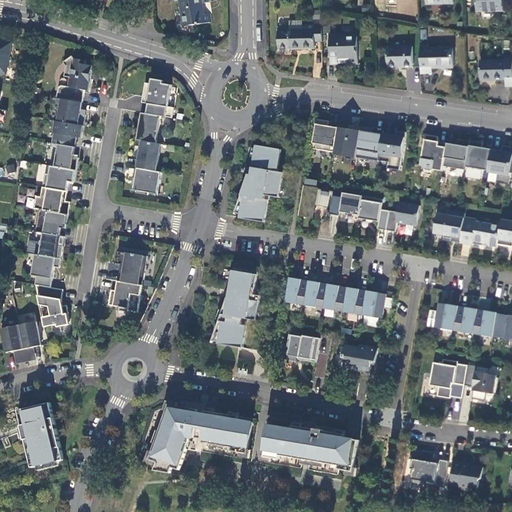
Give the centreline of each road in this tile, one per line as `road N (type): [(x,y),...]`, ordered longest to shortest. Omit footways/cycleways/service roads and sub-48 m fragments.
road 1 (residential): [(162,374),(390,423)]
road 2 (residential): [(417,264),(202,227)]
road 3 (tertiary): [(312,97),(511,126)]
road 4 (tertiary): [(174,59),(0,10)]
road 5 (residential): [(390,423),(417,264)]
road 6 (residential): [(202,227),(148,349)]
road 7 (residential): [(121,395),(77,511)]
road 8 (residential): [(390,423),(511,436)]
